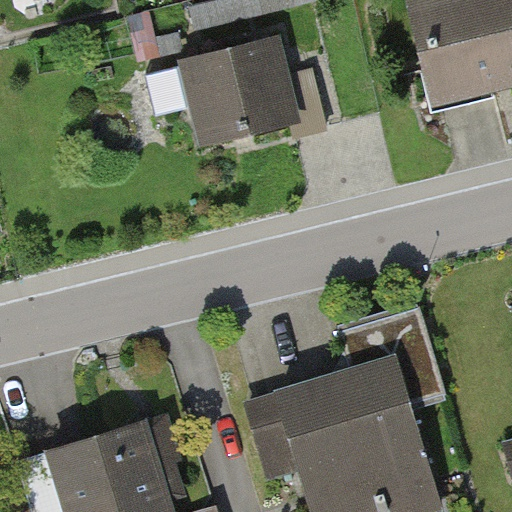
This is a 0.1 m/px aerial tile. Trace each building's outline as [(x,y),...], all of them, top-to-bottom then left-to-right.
[(511,95),(511,0),(422,0),(408,3),(434,114),(511,95)] [(277,45),(170,69),(186,139),(293,115),(277,45)] [(334,126),(320,65),(287,72),(301,134),(334,126)] [(354,375),(252,406),(273,476),(303,467),(316,511),(409,511),(438,503),(409,407),(449,395),(422,307),(341,331),(354,375)] [(171,511),(145,425),(19,462),(34,511),(171,511)] [(511,434),(503,437),(511,469),(511,434)]
